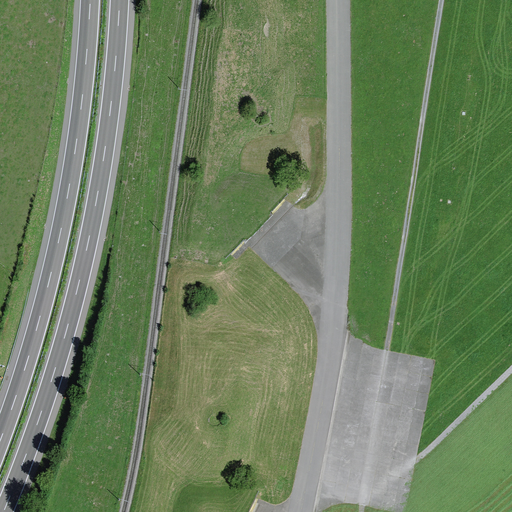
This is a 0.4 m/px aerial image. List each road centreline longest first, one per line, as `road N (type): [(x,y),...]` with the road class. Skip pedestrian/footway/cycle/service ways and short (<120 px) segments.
road 1 (motorway): [(5,511),(66,337),(95,209),(117,0)]
road 2 (track): [(361,511),(441,0)]
road 3 (motorway): [(90,0),(67,200),(0,441)]
road 4 (track): [(511,369),(415,461),(313,445)]
